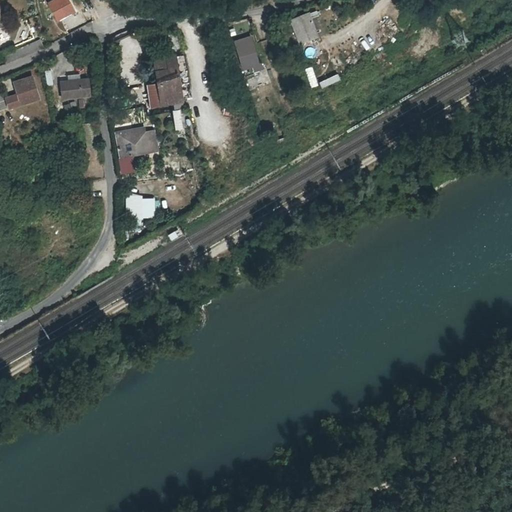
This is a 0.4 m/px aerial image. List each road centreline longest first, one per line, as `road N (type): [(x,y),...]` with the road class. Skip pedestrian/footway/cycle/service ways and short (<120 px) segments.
road 1 (track): [(0,377),(511,75)]
road 2 (residential): [(105,25),(99,86),(112,194),(106,240),(47,305),(0,331)]
road 3 (residential): [(297,0),(232,15),(105,25)]
road 4 (track): [(340,511),(480,448),(511,446)]
road 5 (unknown): [(203,18),(203,107),(229,193)]
road 6 (track): [(112,194),(57,120),(59,42)]
